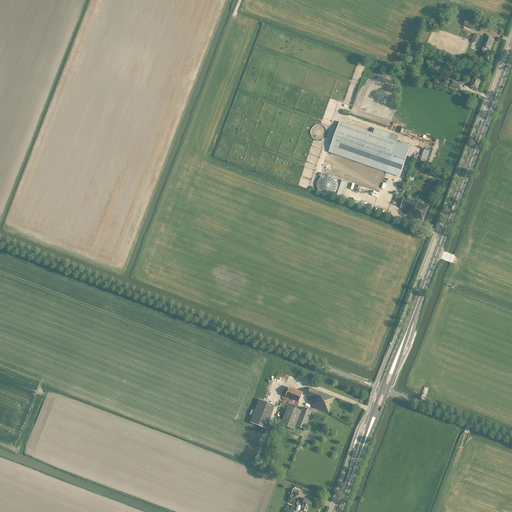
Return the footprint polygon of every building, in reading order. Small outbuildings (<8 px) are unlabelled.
[(473,28),(476,21),(466,18),(463,24),(473,28)] [(480,34),(474,32),(471,40),(477,42),(480,34)] [(485,35),(481,45),(480,48),(484,49),(485,46),(490,48),(494,38),(485,35)] [(481,78),(474,75),(470,86),(477,88),(481,78)] [(449,84),(453,86),(461,89),(463,83),(451,79),(449,84)] [(339,120),(329,149),(400,174),(410,145),(387,137),(388,133),(352,120),(351,125),(339,120)] [(317,179),(316,183),(316,187),(318,191),(322,194),(326,195),(330,195),(334,193),(336,189),(338,185),(337,181),(335,177),(332,174),(328,173),(323,174),(320,176),(317,179)] [(346,181),(342,179),(335,196),(340,198),(346,181)] [(404,196),(400,206),(408,209),(407,213),(423,219),(428,206),(404,196)] [(288,385),(283,399),(297,404),(302,390),(288,385)] [(327,412),(333,396),(309,387),(306,394),(314,397),(312,401),(313,401),(311,405),(327,412)] [(265,427),(274,404),(259,398),(250,422),(265,427)] [(302,405),(300,409),(287,404),(279,423),(293,428),(295,424),(304,428),(312,409),(302,405)] [(312,500),(304,497),(302,501),(297,499),(296,503),(297,504),(296,508),(296,510),(298,510),(299,510),(300,508),(306,511),(308,506),(310,506),(310,505),(311,505),(312,503),(311,503),(312,500)]
